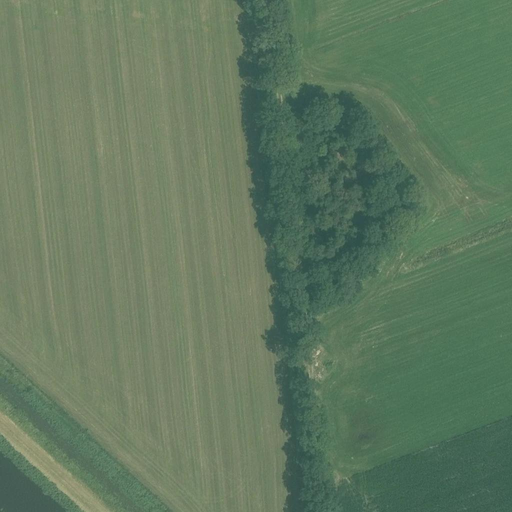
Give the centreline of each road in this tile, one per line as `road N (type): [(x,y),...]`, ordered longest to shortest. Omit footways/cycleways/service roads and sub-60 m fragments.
road 1 (track): [(274,89),(320,511)]
road 2 (track): [(89,511),(0,429)]
